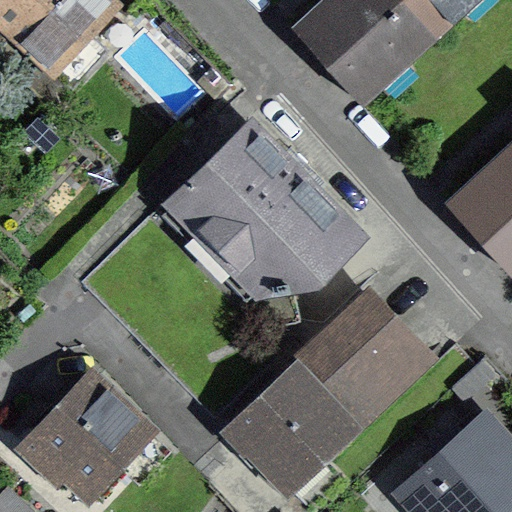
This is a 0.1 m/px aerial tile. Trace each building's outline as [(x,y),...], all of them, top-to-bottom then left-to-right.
[(83,35),(111,5),(105,0),(0,0),(0,29),(6,23),(72,85),(103,53),(83,35)] [(362,102),(474,0),(325,0),(295,28),(362,102)] [(314,277),(356,235),(316,195),(328,183),(291,146),(279,158),(250,129),(179,199),(264,284),(314,277)] [(511,267),(511,144),(451,200),(511,267)] [(288,486),(426,358),(371,299),(228,433),(245,451),(250,446),(288,486)] [(117,464),(149,431),(92,377),(24,448),(55,478),(64,469),(90,493),(93,490),(102,499),(127,473),(117,464)] [(496,511),(511,498),(511,445),(485,416),(462,436),(453,427),(432,446),(440,456),(402,490),(422,511),(496,511)] [(34,511),(10,489),(0,499),(0,507),(5,511),(34,511)]
